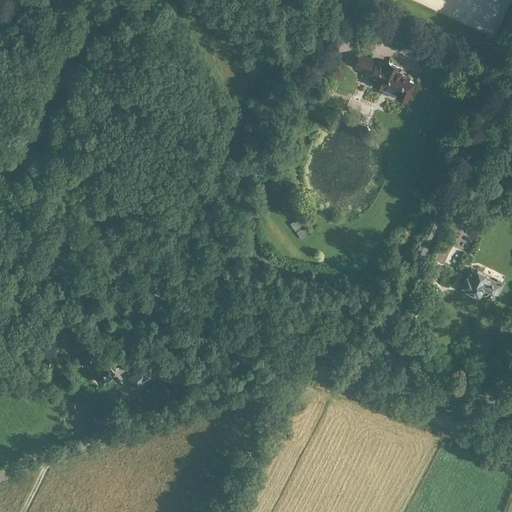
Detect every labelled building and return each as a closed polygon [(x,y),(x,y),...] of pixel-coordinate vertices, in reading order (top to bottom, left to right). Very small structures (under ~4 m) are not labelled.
[(399,74),(400,72),(395,70),(397,65),(389,61),(387,66),(361,55),(357,66),(371,72),(370,74),(377,77),(374,84),(375,84),(375,88),(380,90),(383,88),(383,87),(398,93),(397,95),(406,99),(413,82),(407,80),(408,77),(399,74)] [(369,119),(371,113),(356,108),(354,114),(369,119)] [(440,245),(449,250),(456,236),(447,232),(440,245)] [(463,286),(467,288),(467,289),(480,296),(481,294),(483,294),(485,294),(488,293),(490,291),(491,292),(491,293),(496,296),(497,295),(503,297),(507,288),(503,287),(507,278),(488,269),(486,275),(477,270),(476,273),(474,272),(473,274),(471,273),(468,278),(467,278),(463,286)] [(50,337),(44,354),(52,357),(59,340),(50,337)] [(84,360),(95,373),(94,374),(95,375),(93,376),(98,382),(100,381),(101,382),(114,371),(107,362),(102,366),(92,353),(84,360)] [(129,378),(136,387),(150,377),(142,367),(129,378)] [(154,393),(163,386),(159,381),(151,388),(154,393)]
